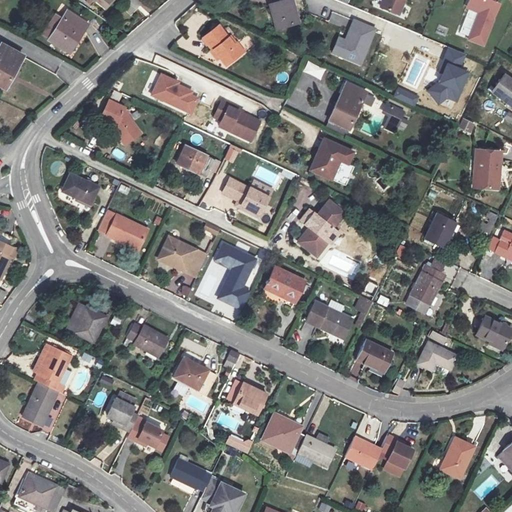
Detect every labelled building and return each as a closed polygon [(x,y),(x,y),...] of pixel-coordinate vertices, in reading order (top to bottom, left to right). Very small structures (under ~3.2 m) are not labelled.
[(98,4),(92,0),(80,0),(78,3),(90,12),(98,4)] [(92,0),(98,4),(102,8),(109,0),(92,0)] [(292,0),(278,0),(271,2),(277,28),(299,22),(292,0)] [(399,0),(378,0),(377,5),(395,12),(399,0)] [(491,0),(466,0),(464,7),(478,12),(469,40),(482,45),(496,3),(491,1),(491,0)] [(63,9),(43,35),(64,51),(77,33),(72,30),(79,21),(63,9)] [(358,63),(372,27),(350,19),(343,39),(337,55),(358,63)] [(72,30),(77,33),(84,24),(79,21),(72,30)] [(217,25),(199,39),(216,59),(218,57),(224,63),(241,50),(228,34),(226,36),(217,25)] [(330,52),(337,55),(343,39),(336,37),(330,52)] [(0,83),(16,53),(0,44),(0,83)] [(306,62),(302,74),(321,80),(325,69),(306,62)] [(468,78),(458,73),(451,89),(462,93),(468,78)] [(511,102),(511,77),(505,73),(494,91),(511,102)] [(175,81),(162,75),(152,96),(192,114),(199,99),(191,95),(193,92),(178,85),(174,83),(175,81)] [(366,89),(345,79),(329,117),(350,126),(366,89)] [(487,97),(479,106),(490,115),(498,106),(487,97)] [(105,101),(95,118),(111,126),(110,130),(117,139),(125,134),(129,139),(136,133),(128,122),(125,117),(122,116),(124,112),(120,110),(121,109),(105,101)] [(386,101),(382,109),(389,112),(383,123),(394,128),(403,109),(386,101)] [(227,129),(259,144),(268,125),(236,110),(237,107),(230,104),(222,120),(230,123),(227,129)] [(288,108),(283,115),(301,126),(306,118),(288,108)] [(511,114),(507,112),(502,120),(511,125),(511,114)] [(462,118),(457,128),(470,135),(475,124),(462,118)] [(117,139),(121,145),(129,139),(125,134),(117,139)] [(353,152),(325,140),(310,171),(332,181),(341,160),(347,163),(353,152)] [(232,163),(238,149),(230,145),(224,160),(232,163)] [(215,175),(219,163),(184,147),(175,166),(198,176),(199,174),(207,177),(209,172),(215,175)] [(498,189),(501,151),(475,148),(473,169),(481,170),(480,187),(498,189)] [(113,149),(110,156),(122,160),(125,153),(113,149)] [(481,170),(473,169),(471,187),(480,187),(481,170)] [(68,173),(58,193),(88,207),(98,187),(68,173)] [(271,197),(229,176),(222,193),(241,200),(237,207),(260,219),(271,197)] [(375,186),(383,191),(388,184),(379,179),(375,186)] [(347,216),(334,203),(321,216),(314,209),(304,218),(312,226),(298,239),(308,250),(309,249),(314,244),(318,248),(325,241),(326,242),(337,232),(334,229),(347,216)] [(454,222),(435,213),(423,238),(443,247),(454,222)] [(139,247),(146,229),(116,214),(105,236),(113,239),(115,236),(139,247)] [(215,236),(218,227),(205,224),(202,233),(215,236)] [(308,250),(314,256),(328,244),(330,246),(341,236),(337,232),(326,242),(325,241),(318,248),(314,244),(309,249),(308,250)] [(115,236),(113,239),(137,251),(139,247),(115,236)] [(511,236),(507,244),(498,240),(492,253),(502,257),(504,252),(511,255),(511,236)] [(168,237),(158,259),(197,277),(207,256),(168,237)] [(11,247),(0,241),(0,280),(8,264),(6,263),(10,256),(7,255),(11,247)] [(241,290),(255,260),(222,244),(214,261),(232,269),(226,282),(241,290)] [(394,257),(400,260),(405,248),(399,245),(394,257)] [(444,274),(424,264),(408,295),(427,306),(444,274)] [(303,281),(272,267),(259,293),(289,308),(303,281)] [(380,295),(376,303),(386,308),(390,300),(380,295)] [(358,296),(353,311),(358,313),(354,326),(361,329),(370,301),(358,296)] [(315,301),(306,320),(342,338),(352,319),(315,301)] [(103,318),(83,307),(70,332),(91,342),(103,318)] [(501,346),(508,328),(481,316),(473,333),(487,340),(501,346)] [(133,325),(125,338),(133,343),(132,344),(156,357),(166,338),(142,325),(140,329),(133,325)] [(430,332),(427,339),(444,345),(447,338),(430,332)] [(384,369),(391,352),(365,340),(356,359),(364,364),(365,360),(384,369)] [(487,340),(486,343),(499,349),(501,346),(487,340)] [(456,356),(427,342),(416,364),(430,372),(434,363),(449,370),(456,356)] [(50,347),(43,344),(27,377),(35,381),(38,375),(35,373),(50,347)] [(71,357),(50,347),(35,373),(38,375),(35,381),(37,382),(53,390),(71,357)] [(233,363),(238,354),(229,349),(224,359),(233,363)] [(79,363),(101,369),(103,360),(82,354),(79,363)] [(183,358),(171,377),(195,390),(205,371),(183,358)] [(365,360),(364,364),(382,372),(384,369),(365,360)] [(98,382),(109,387),(113,379),(101,374),(98,382)] [(53,390),(37,382),(19,416),(39,426),(56,392),(53,390)] [(265,393),(242,382),(230,408),(241,413),(243,409),(255,414),(265,393)] [(182,397),(187,388),(176,383),(172,391),(182,397)] [(110,396),(101,414),(110,419),(109,422),(125,430),(132,414),(125,410),(128,405),(110,396)] [(273,412),(261,439),(295,455),(296,452),(304,435),(297,431),(300,425),(273,412)] [(136,415),(132,414),(125,430),(129,432),(134,421),(136,415)] [(129,432),(125,439),(135,443),(137,440),(154,448),(162,430),(144,422),(142,424),(134,421),(129,432)] [(249,434),(252,423),(245,422),(243,433),(249,434)] [(248,454),(252,440),(230,433),(225,446),(248,454)] [(304,435),(296,452),(326,466),(335,448),(305,434),(304,435)] [(415,449),(387,435),(385,441),(381,448),(380,450),(392,456),(389,462),(405,470),(415,449)] [(354,436),(345,455),(371,468),(380,450),(381,448),(354,436)] [(473,447),(454,438),(439,469),(458,478),(473,447)] [(511,438),(501,449),(506,455),(511,461),(511,438)] [(333,454),(331,464),(341,466),(343,456),(333,454)] [(511,461),(506,455),(500,460),(508,470),(511,466),(511,461)] [(178,459),(170,477),(196,489),(197,487),(204,491),(207,483),(210,477),(204,473),(205,471),(178,459)] [(57,489),(28,476),(15,506),(29,511),(31,511),(35,506),(46,511),(57,489)] [(204,491),(200,499),(206,501),(205,503),(224,511),(232,511),(240,495),(215,483),(214,487),(207,483),(204,491)] [(356,501),(353,510),(359,511),(362,511),(365,504),(356,501)] [(317,511),(319,511),(328,511),(330,507),(320,503),(317,511)]
